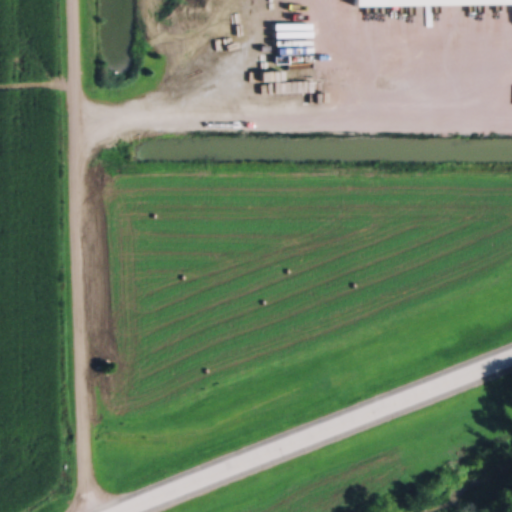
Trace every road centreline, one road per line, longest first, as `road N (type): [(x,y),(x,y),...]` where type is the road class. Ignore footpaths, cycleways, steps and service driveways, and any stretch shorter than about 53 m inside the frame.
road 1 (residential): [(74,0),(81,511)]
road 2 (primary): [(129,511),(511,359)]
